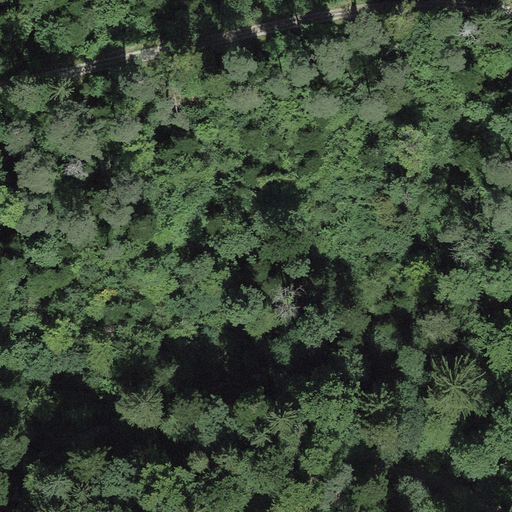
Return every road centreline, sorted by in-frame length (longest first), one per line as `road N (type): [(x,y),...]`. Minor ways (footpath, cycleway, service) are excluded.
road 1 (track): [(0,89),(282,23),(397,6),(511,14)]
road 2 (track): [(269,511),(347,475),(452,485),(488,511)]
